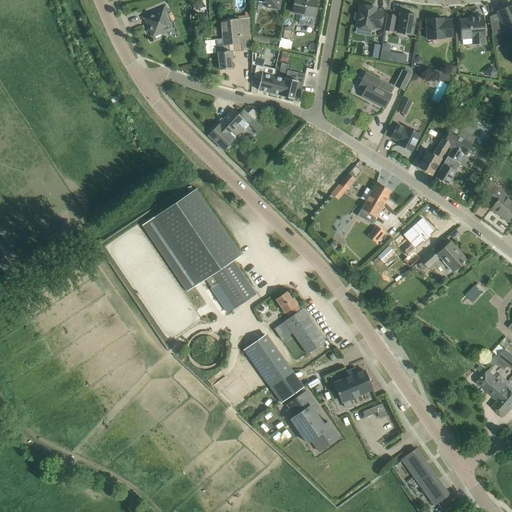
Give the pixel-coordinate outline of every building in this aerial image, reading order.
[(258,0),(258,1),(262,2),(266,3),(266,8),(279,10),(280,0),(258,0)] [(294,0),(292,12),(315,16),(317,0),(294,0)] [(168,11),(165,3),(138,15),(140,20),(146,17),(149,23),(148,23),(149,25),(151,28),(149,28),(152,37),(154,36),(156,40),(168,35),(166,31),(173,29),(165,12),(168,11)] [(376,8),(360,5),(359,13),(357,12),(356,20),(357,21),(356,26),(373,30),(373,29),(380,30),(383,12),(375,10),(376,8)] [(511,23),(511,5),(497,11),(503,27),(511,23)] [(395,15),(387,14),(385,30),(412,35),(416,15),(400,12),(399,18),(395,17),(395,15)] [(468,19),(460,20),(461,38),(473,38),(473,44),(484,43),(484,37),(483,16),(468,17),(468,19)] [(250,17),(221,20),(222,39),(215,39),(216,52),(217,51),(219,69),(232,68),(231,59),(233,59),(232,51),(229,51),(228,44),(240,43),(241,50),(252,49),(250,17)] [(443,18),(426,19),(427,39),(444,38),(444,37),(452,37),(451,20),(443,20),(443,18)] [(498,21),(490,22),(492,35),(500,33),(498,21)] [(263,31),(258,26),(254,31),(260,36),(263,31)] [(292,27),(285,26),(283,37),(290,38),(292,27)] [(377,59),(380,45),(374,44),(371,58),(377,59)] [(281,60),(288,62),(290,53),(283,52),(281,60)] [(269,92),(273,76),(274,69),(264,67),(256,65),(253,77),(260,79),(258,90),(269,92)] [(456,73),(457,66),(450,65),(448,72),(456,73)] [(497,72),(492,66),(485,71),(490,78),(497,72)] [(426,73),(417,68),(410,81),(419,86),(426,73)] [(404,71),(402,70),(394,85),(403,90),(411,74),(404,71)] [(384,108),(391,95),(376,87),(379,80),(365,73),(359,86),(365,89),(361,96),(371,101),(371,100),(375,102),(374,103),(384,108)] [(437,79),(449,81),(450,75),(438,73),(437,79)] [(269,92),(281,95),(285,78),(273,76),(269,92)] [(285,78),(281,95),(281,96),(293,99),(296,85),(302,87),(304,79),(297,77),(296,80),(285,78)] [(434,97),(441,101),(448,83),(441,80),(434,97)] [(398,111),(405,115),(412,101),(404,97),(398,111)] [(496,127),(508,132),(511,122),(511,110),(504,108),(496,127)] [(208,135),(223,150),(253,119),(243,109),(239,114),(233,109),(219,124),(208,135)] [(466,123),(473,126),(476,119),(469,116),(466,123)] [(291,127),(283,120),(278,127),(286,133),(291,127)] [(411,151),(420,134),(406,127),(406,128),(397,124),(390,138),(391,138),(399,142),(398,145),(397,145),(411,152),(411,151)] [(448,146),(451,148),(458,135),(458,136),(460,132),(454,128),(452,132),(450,131),(445,139),(443,138),(434,154),(427,150),(417,167),(431,175),(448,146)] [(471,143),(468,141),(458,136),(458,135),(451,148),(447,155),(460,163),(471,143)] [(460,163),(447,155),(435,177),(448,184),(460,163)] [(348,173),(340,184),(346,189),(355,178),(354,178),(354,179),(349,174),(348,173)] [(469,181),(464,191),(468,193),(473,183),(469,181)] [(377,182),(366,201),(368,203),(370,201),(376,204),(378,200),(384,203),(391,191),(384,187),(377,182)] [(346,189),(340,184),(332,194),(338,199),(346,189)] [(241,255),(196,188),(142,225),(187,291),(200,283),(205,280),(228,313),(255,294),(233,262),(241,255)] [(499,188),(494,194),(500,199),(492,209),(509,222),(511,217),(511,201),(507,197),(509,195),(499,188)] [(294,199),(286,208),(303,224),(311,216),(294,199)] [(368,203),(366,201),(361,209),(363,210),(359,216),(365,219),(373,224),(377,217),(384,203),(378,200),(376,204),(370,201),(368,203)] [(436,232),(424,218),(405,236),(413,245),(406,252),(410,255),(404,260),(408,265),(419,255),(415,251),(436,232)] [(376,226),(368,235),(376,242),(384,232),(376,226)] [(328,245),(333,250),(339,244),(335,239),(328,245)] [(467,259),(451,241),(437,253),(453,271),(467,259)] [(394,253),(389,247),(378,257),(384,263),(394,253)] [(438,258),(431,251),(420,261),(421,261),(418,264),(423,270),(426,268),(427,268),(438,258)] [(482,292),(474,285),(466,294),(473,302),(482,292)] [(292,333),(307,353),(325,341),(302,308),(301,309),(295,301),(293,302),(286,292),(276,299),(285,313),(286,313),(290,317),(285,320),(274,329),(282,340),(292,333)] [(294,380),(263,336),(243,349),(274,394),(294,380)] [(499,358),(508,365),(511,368),(511,354),(504,348),(504,349),(499,345),(493,352),(498,356),(497,357),(499,358)] [(508,365),(499,358),(495,362),(505,369),(508,365)] [(349,377),(334,383),(342,401),(372,389),(365,370),(358,373),(356,368),(347,371),(349,377)] [(506,385),(505,385),(497,378),(488,371),(476,382),(494,398),(506,385)] [(506,385),(494,398),(497,401),(492,407),(503,417),(511,405),(511,383),(509,381),(505,385),(506,385)] [(311,440),(319,451),(339,438),(328,421),(323,424),(311,406),(315,403),(307,391),(287,404),(295,416),(291,419),(307,442),(311,440)] [(364,416),(378,412),(379,417),(386,414),(383,403),(362,410),(364,416)] [(447,495),(415,450),(402,459),(434,504),(447,495)]
